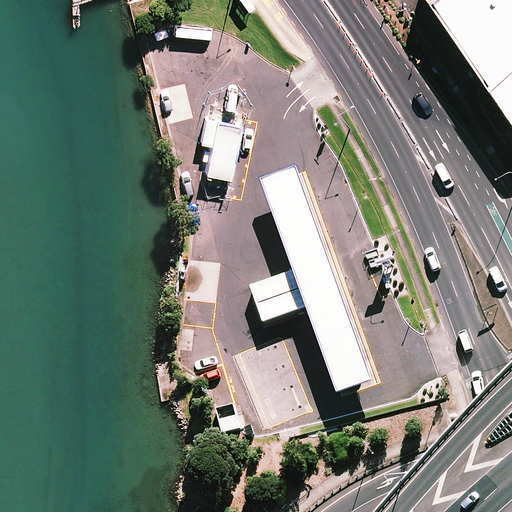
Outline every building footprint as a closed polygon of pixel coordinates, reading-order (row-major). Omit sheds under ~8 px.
[(251,0),(240,0),(247,10),(255,5),(251,0)] [(511,0),(421,0),(511,131),(511,0)] [(213,145),(218,119),(206,116),(202,143),(213,145)] [(244,124),(218,119),(213,145),(207,173),(232,179),(244,124)] [(381,388),(305,172),(267,185),(301,274),(313,311),(345,401),(381,388)] [(313,311),(301,274),(255,291),(268,328),(313,311)]
